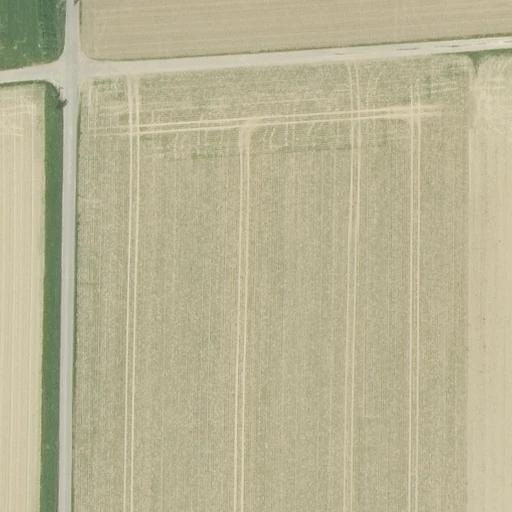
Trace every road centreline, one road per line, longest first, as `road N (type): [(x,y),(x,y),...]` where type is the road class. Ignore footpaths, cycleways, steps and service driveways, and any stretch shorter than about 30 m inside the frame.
road 1 (track): [(72,73),(511,44)]
road 2 (track): [(64,511),(72,73)]
